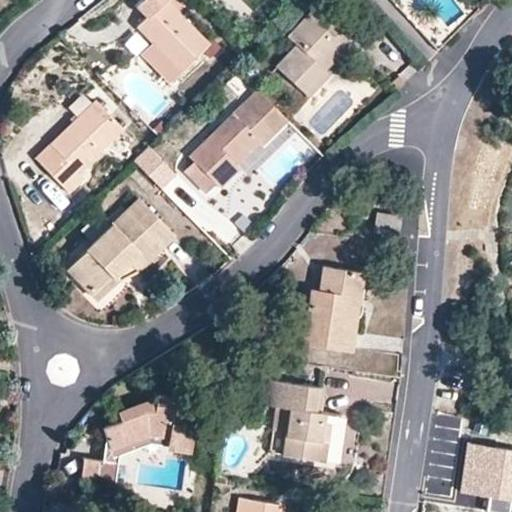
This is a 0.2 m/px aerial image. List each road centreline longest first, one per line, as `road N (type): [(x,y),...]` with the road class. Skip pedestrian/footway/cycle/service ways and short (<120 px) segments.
road 1 (residential): [(63,369),(144,338),(221,290),(373,136),(442,116)]
road 2 (residential): [(401,511),(429,322),(442,116)]
road 3 (residential): [(0,229),(32,323),(63,369)]
road 4 (residential): [(63,369),(39,423),(22,511)]
road 5 (residential): [(442,116),(511,8)]
